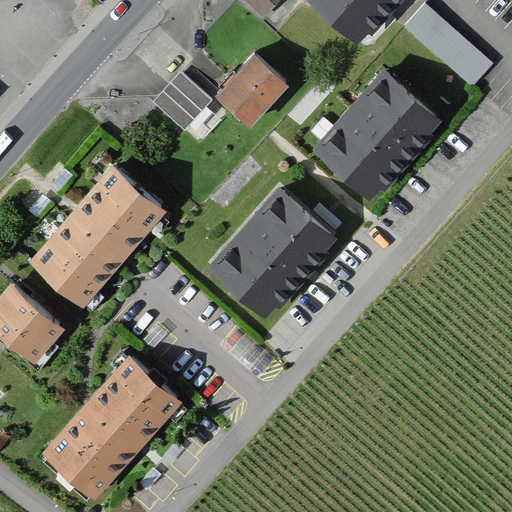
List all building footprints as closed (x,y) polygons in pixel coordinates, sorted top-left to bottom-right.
[(249,0),(263,13),(275,0),(249,0)] [(317,0),(356,35),(368,22),(374,27),(397,0),(317,0)] [(426,1),(405,24),(473,85),(494,61),(426,1)] [(231,74),(218,88),(250,118),(286,80),(254,50),(231,74)] [(385,64),(315,143),(369,191),(381,179),(387,184),(402,166),(406,162),(409,159),(435,130),(431,126),(441,114),(385,64)] [(211,98),(181,70),(154,98),(160,103),(185,126),(211,98)] [(60,223),(31,256),(83,300),(120,256),(128,247),(165,204),(113,160),(76,203),(72,207),(68,212),(60,223)] [(280,181),(210,260),(265,308),(276,296),(282,301),(305,275),(308,271),(311,268),(330,247),(326,243),(337,231),(280,181)] [(64,323),(11,277),(0,289),(0,325),(36,356),(53,336),(64,323)] [(239,324),(221,344),(259,377),(277,357),(239,324)] [(84,402),(46,445),(49,448),(93,487),(95,490),(133,449),(139,442),(142,438),(180,395),(130,351),(98,386),(84,402)]
